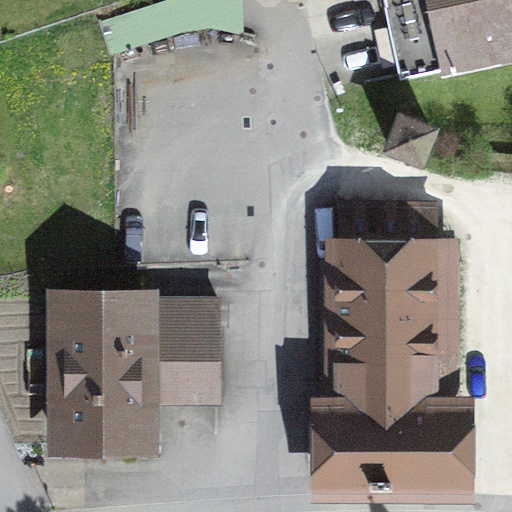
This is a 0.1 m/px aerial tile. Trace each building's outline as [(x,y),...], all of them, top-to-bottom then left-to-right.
[(112,47),(249,18),(245,0),(105,0),(102,1),(112,47)] [(394,5),(408,73),(511,51),(511,0),(389,0),(390,5),(394,5)] [(432,131),(401,118),(389,149),(420,161),(432,131)] [(329,406),(329,490),(433,490),(434,208),(341,208),(341,259),(339,259),(338,406),(329,406)] [(59,298),(59,444),(147,445),(147,388),(218,389),(218,298),(159,298),(159,329),(147,329),(147,299),(59,298)]
